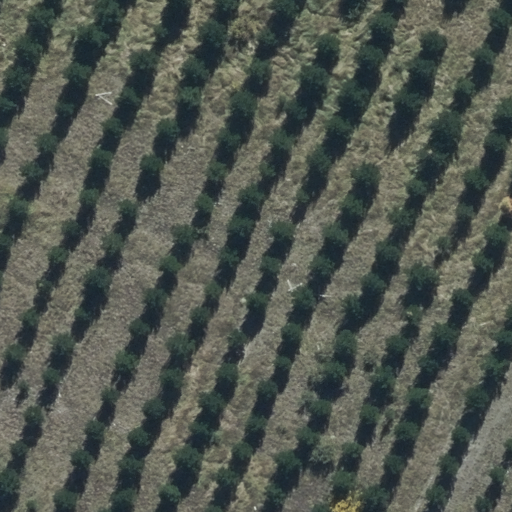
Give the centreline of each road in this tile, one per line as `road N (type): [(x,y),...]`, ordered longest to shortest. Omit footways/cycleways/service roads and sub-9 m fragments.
road 1 (track): [(511,298),(413,318),(231,288),(54,197),(0,150)]
road 2 (track): [(455,511),(511,404)]
